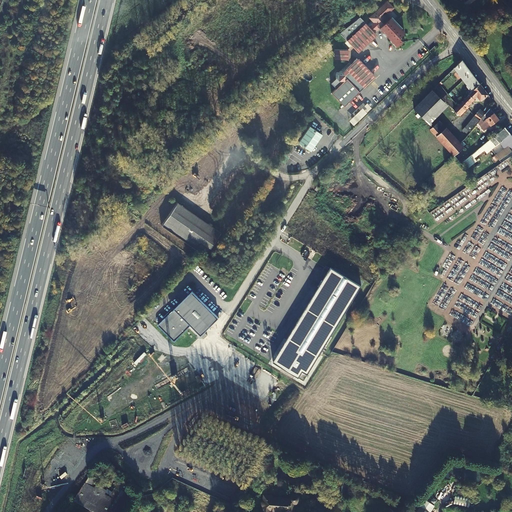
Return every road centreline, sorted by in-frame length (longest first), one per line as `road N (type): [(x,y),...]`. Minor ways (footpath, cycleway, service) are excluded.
road 1 (motorway): [(0,446),(106,0)]
road 2 (motorway): [(90,0),(0,375)]
road 3 (tertiary): [(511,109),(426,0)]
